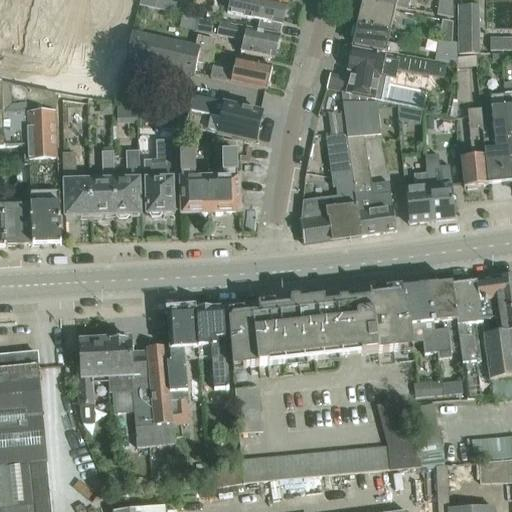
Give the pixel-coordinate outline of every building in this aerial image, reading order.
[(155,10),(157,0),(140,0),(139,7),(155,10)] [(286,7),(254,0),(230,0),(227,15),(262,22),(259,33),(259,34),(278,38),(281,28),(286,7)] [(407,11),(409,0),(364,0),(364,3),(395,10),(395,9),(407,11)] [(439,0),(437,17),(454,20),(453,0),(439,0)] [(389,34),(395,10),(364,3),(361,14),(359,14),(356,26),(389,34)] [(459,56),(479,56),(478,7),(458,7),(459,56)] [(279,38),(278,38),(259,34),(259,33),(198,20),(195,33),(216,38),(243,44),(241,54),(273,62),(279,38)] [(443,22),(438,43),(452,46),(453,44),(454,24),(443,22)] [(387,44),(389,34),(356,26),(352,40),(355,41),(354,49),(397,59),(398,59),(400,47),(387,44)] [(199,52),(195,51),(132,37),(126,61),(193,76),(196,63),(199,52)] [(195,48),(195,51),(199,52),(212,54),(215,42),(197,38),(195,48)] [(511,40),(490,40),(490,53),(511,52),(511,40)] [(457,68),(457,59),(457,58),(458,45),(453,44),(452,46),(438,43),(434,63),(457,68)] [(445,70),(398,59),(397,59),(396,63),(399,64),(398,70),(384,67),(386,59),(353,51),(352,54),(349,56),(348,61),(350,64),(348,74),(352,75),(347,97),(377,104),(384,105),(389,82),(391,82),(396,79),(397,74),(443,83),(445,70)] [(210,62),(212,54),(199,52),(196,63),(209,66),(210,62)] [(475,58),(457,59),(457,68),(475,66),(475,58)] [(220,70),(218,82),(266,93),(271,69),(236,61),(233,73),(220,70)] [(59,247),(55,96),(2,85),(0,84),(0,150),(24,150),(25,161),(16,161),(16,168),(29,168),(29,184),(31,209),(32,209),(33,247),(59,247)] [(381,137),(377,104),(347,97),(341,95),(345,137),(354,192),(361,238),(396,233),(389,184),(372,186),(363,139),(381,137)] [(511,184),(511,165),(505,97),(490,98),(494,135),(484,136),(489,187),(492,187),(492,189),(502,188),(502,185),(511,184)] [(254,145),(261,115),(192,100),(187,125),(185,130),(254,145)] [(117,107),(117,124),(137,125),(138,108),(117,107)] [(407,110),(398,108),(398,125),(408,124),(407,110)] [(489,187),(484,136),(483,136),(481,111),(467,112),(472,159),(462,160),(465,186),(464,186),(464,189),(468,189),(470,190),(474,190),(476,188),(489,187)] [(354,192),(345,137),(326,140),(333,190),(336,189),(337,198),(324,200),(326,211),(327,219),(328,219),(331,242),(361,238),(354,192)] [(144,163),(144,172),(146,217),(148,217),(151,220),(158,220),(161,217),(174,216),(173,181),(177,181),(175,143),(156,143),(157,162),(144,163)] [(223,176),(208,176),(209,216),(213,215),(214,218),(220,218),(222,215),(237,215),(236,144),(222,145),(223,176)] [(113,182),(115,182),(114,154),(102,154),(103,182),(88,183),(89,221),(99,221),(102,218),(115,218),(113,182)] [(138,154),(126,154),(127,174),(138,174),(139,174),(138,154)] [(76,155),(63,155),(63,176),(76,176),(76,155)] [(195,155),(179,155),(179,161),(182,216),(197,216),(199,218),(205,218),(206,216),(209,216),(208,176),(196,176),(195,160),(195,155)] [(29,168),(16,168),(17,185),(29,184),(29,168)] [(426,176),(425,176),(430,224),(455,222),(451,185),(442,186),(442,183),(441,183),(439,169),(425,171),(426,176)] [(430,224),(425,176),(413,177),(414,189),(406,190),(409,226),(430,224)] [(139,181),(115,182),(113,182),(115,218),(117,221),(124,220),(127,218),(140,217),(139,181)] [(89,221),(88,183),(63,184),(64,220),(77,219),(79,222),(89,221)] [(326,211),(324,200),(304,203),(300,223),(303,246),(331,242),(328,219),(327,219),(326,211)] [(32,209),(31,209),(4,210),(5,248),(33,247),(32,209)] [(511,279),(499,281),(499,282),(494,283),(501,335),(484,337),(490,380),(511,377),(511,279)] [(501,335),(494,283),(476,285),(481,325),(482,325),(484,337),(501,335)] [(481,325),(476,285),(453,287),(452,286),(451,286),(460,354),(465,384),(466,396),(467,402),(481,401),(477,365),(481,364),(476,326),(481,325)] [(460,354),(451,286),(427,289),(437,357),(438,357),(439,363),(452,362),(451,355),(460,354)] [(437,357),(427,289),(401,292),(414,346),(423,345),(424,358),(437,357)] [(414,346),(401,292),(368,296),(369,302),(324,307),(324,301),(257,308),(258,313),(227,316),(233,371),(413,351),(413,347),(414,346)] [(226,358),(222,311),(211,312),(208,309),(200,309),(196,313),(194,313),(197,361),(199,360),(211,359),(214,393),(228,391),(226,359),(226,358)] [(197,361),(194,313),(193,313),(188,313),(179,315),(167,316),(171,366),(167,366),(172,418),(183,417),(182,402),(184,402),(183,400),(188,400),(185,363),(197,361)] [(108,385),(105,343),(103,343),(100,340),(93,341),(91,343),(79,344),(81,370),(77,370),(79,408),(80,408),(83,419),(94,418),(93,407),(94,407),(93,385),(108,385)] [(129,341),(105,343),(108,385),(110,396),(116,395),(118,414),(134,414),(130,378),(144,376),(143,355),(130,356),(129,341)] [(134,414),(137,451),(175,447),(172,418),(167,366),(166,348),(164,349),(147,350),(149,376),(144,376),(130,378),(134,414)] [(0,472),(47,470),(36,354),(0,357),(0,472)] [(511,379),(502,380),(505,407),(511,405),(511,379)] [(502,380),(491,382),(494,408),(505,407),(502,380)] [(441,386),(441,383),(413,385),(415,400),(442,398),(441,386)] [(466,396),(465,384),(441,386),(442,398),(466,396)] [(258,389),(234,391),(239,436),(262,434),(258,389)] [(332,478),(411,470),(421,470),(411,432),(408,422),(404,406),(402,397),(384,402),(385,405),(377,408),(387,449),(241,463),(242,468),(240,468),(241,487),(247,486),(332,478)] [(434,406),(411,410),(422,470),(436,470),(444,469),(444,468),(434,406)] [(511,438),(471,443),(473,464),(511,460),(511,438)] [(511,485),(511,462),(508,463),(498,464),(487,465),(479,465),(480,487),(511,485)] [(241,487),(240,468),(208,473),(210,492),(241,487)] [(436,470),(438,511),(493,511),(494,509),(448,511),(447,469),(444,469),(436,470)] [(50,511),(47,470),(0,472),(0,511),(50,511)] [(210,492),(208,473),(179,477),(181,495),(210,492)]
